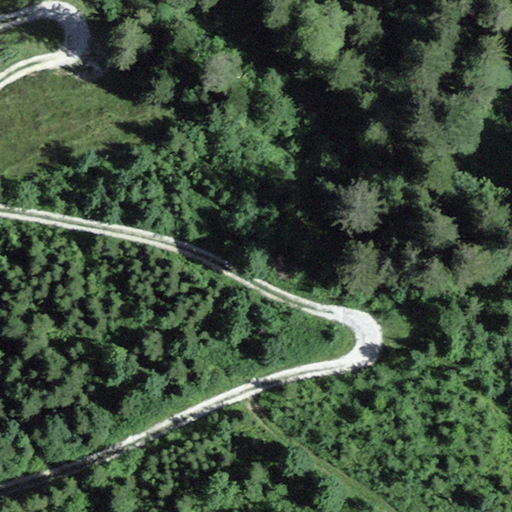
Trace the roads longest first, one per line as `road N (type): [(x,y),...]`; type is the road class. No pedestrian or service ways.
road 1 (track): [(0,210),(176,245),(278,295),(362,320),(369,343),(341,364),(279,376),(105,453),(0,489)]
road 2 (track): [(0,21),(59,7),(81,24),(83,36),(65,56),(26,65),(0,82)]
